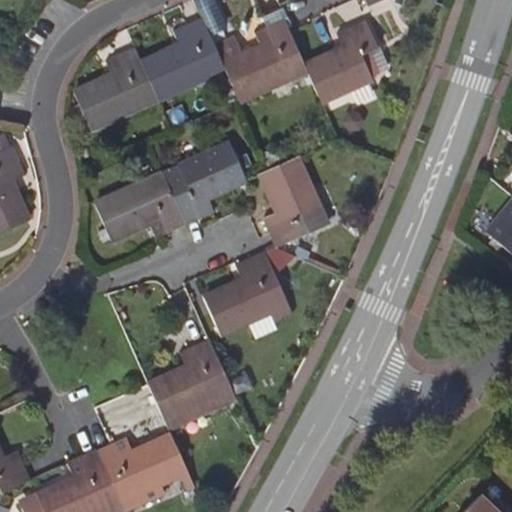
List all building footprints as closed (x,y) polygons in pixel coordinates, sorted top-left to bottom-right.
[(286,16),(284,12),(282,7),(261,17),(265,27),(253,31),(260,47),(241,55),(233,37),(214,45),(224,70),(238,100),(306,70),(304,66),(287,27),(282,18),(286,16)] [(224,70),(214,45),(202,18),(173,31),(179,46),(141,63),(157,99),(224,70)] [(306,70),(321,103),(371,79),(361,56),(376,49),(364,21),(335,34),(342,49),(304,66),(306,70)] [(157,99),(141,63),(134,48),(105,61),(112,76),(74,92),(90,129),(157,99)] [(162,174),(184,225),(213,212),(207,197),(246,179),(230,144),(162,174)] [(0,233),(26,223),(10,184),(24,178),(11,148),(0,152),(0,233)] [(275,246),(277,247),(326,225),(297,157),(269,169),(260,173),(277,211),(263,217),(275,246)] [(184,225),(162,174),(95,204),(111,240),(149,223),(156,238),(184,225)] [(511,256),(511,196),(482,231),(511,256)] [(279,249),(277,248),(267,253),(263,253),(235,266),(242,280),(204,297),(220,334),(251,320),(271,311),(277,323),(292,315),(275,276),(294,256),(279,249)] [(256,333),(277,323),(271,311),(251,320),(256,333)] [(147,384),(170,433),(237,402),(209,339),(206,340),(179,352),(186,367),(147,384)] [(97,451),(123,511),(131,511),(141,508),(135,495),(161,484),(181,475),(186,487),(192,484),(171,435),(133,452),(126,439),(97,451)] [(123,511),(97,451),(67,464),(73,479),(35,495),(37,500),(18,508),(20,511),(97,511),(103,510),(104,511),(123,511)] [(29,481),(28,480),(23,467),(16,452),(1,458),(0,455),(0,490),(1,493),(29,481)] [(166,496),(161,484),(135,495),(141,508),(166,496)] [(497,511),(482,496),(466,511),(497,511)]
